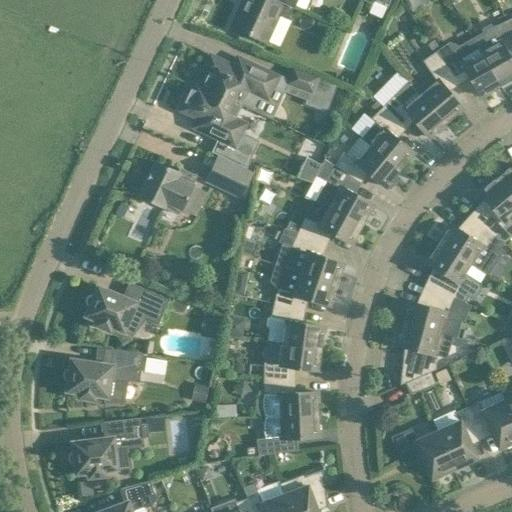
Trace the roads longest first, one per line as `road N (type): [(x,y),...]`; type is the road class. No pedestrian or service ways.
road 1 (residential): [(30,511),(14,466),(14,363),(33,301),(168,0)]
road 2 (residential): [(362,511),(350,397),(353,351),(377,264),(426,187),(511,117)]
